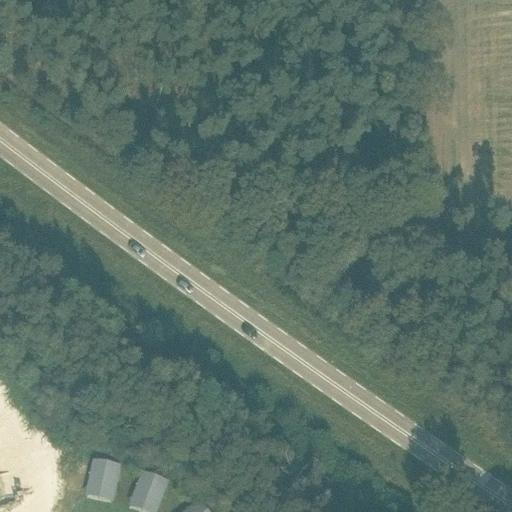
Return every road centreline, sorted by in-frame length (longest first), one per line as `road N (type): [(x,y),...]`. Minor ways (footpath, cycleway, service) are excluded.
road 1 (primary): [(511,507),(175,276),(0,140)]
road 2 (track): [(285,199),(392,208),(432,230),(511,229)]
